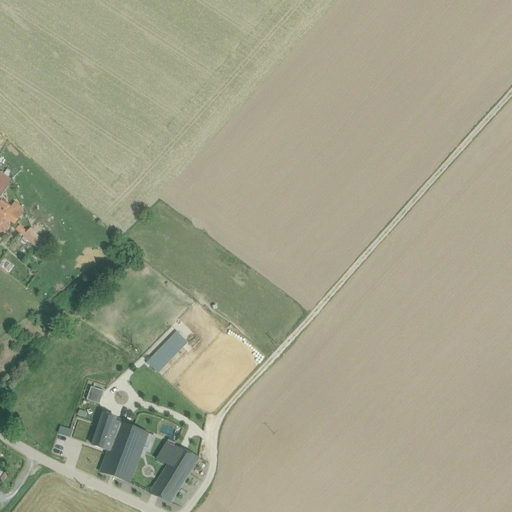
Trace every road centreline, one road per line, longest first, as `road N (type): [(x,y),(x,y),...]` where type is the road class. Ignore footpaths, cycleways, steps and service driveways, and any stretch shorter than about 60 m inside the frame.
road 1 (track): [(209,438),(222,413),(511,93)]
road 2 (unclassified): [(0,436),(152,511)]
